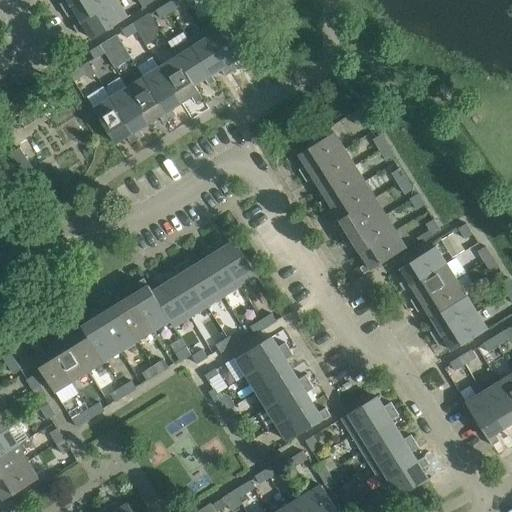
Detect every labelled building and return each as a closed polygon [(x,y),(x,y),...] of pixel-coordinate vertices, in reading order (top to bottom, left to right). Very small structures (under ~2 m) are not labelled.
[(64,9),(79,0),(66,0),(61,3),(64,9)] [(81,21),(115,0),(79,0),(64,9),(68,15),(75,11),(81,21)] [(93,38),(127,17),(115,0),(81,21),(74,25),(78,32),(85,27),(93,38)] [(179,0),(170,0),(166,3),(171,11),(182,4),(179,0)] [(166,3),(155,9),(160,17),(171,11),(166,3)] [(143,16),(132,23),(137,30),(148,24),(143,16)] [(244,53),(222,18),(205,29),(231,71),(237,68),(232,60),(244,53)] [(122,29),(122,30),(126,37),(137,30),(132,23),(122,29)] [(231,71),(205,29),(189,39),(215,81),(211,74),(221,68),(225,75),(231,71)] [(111,37),(100,44),(105,52),(116,45),(121,42),(116,34),(111,37)] [(215,81),(189,39),(171,50),(175,56),(194,84),(204,78),(208,85),(215,81)] [(89,50),(94,58),(105,52),(100,44),(89,50)] [(194,84),(175,56),(159,66),(181,101),(191,95),(196,102),(202,98),(194,84)] [(69,73),(74,80),(85,74),(80,66),(69,73)] [(181,101),(159,66),(143,77),(169,119),(175,115),(171,108),(181,101)] [(169,119),(143,77),(126,87),(148,122),(159,115),(163,122),(169,119)] [(148,122),(126,87),(110,97),(136,139),(142,135),(138,128),(148,122)] [(136,139),(110,97),(93,108),(115,143),(126,136),(130,143),(136,139)] [(365,120),(359,109),(358,109),(350,114),(357,125),(365,120)] [(334,131),(333,132),(299,153),(306,164),(299,169),(302,175),(344,148),(334,131)] [(373,138),(380,149),(387,144),(381,133),(373,138)] [(394,155),(387,144),(380,149),(386,160),(394,155)] [(21,172),(33,164),(21,146),(9,153),(21,172)] [(320,187),(355,165),(344,148),(302,175),(306,181),(313,176),(320,187)] [(323,207),(365,181),(355,165),(320,187),(326,197),(319,202),(323,207)] [(391,172),(398,183),(406,178),(399,167),(391,172)] [(413,188),(406,178),(398,183),(405,193),(413,188)] [(340,219),(375,197),(365,181),(323,207),(326,213),(334,209),(340,219)] [(418,193),(410,198),(417,209),(425,204),(418,193)] [(342,240),(385,213),(375,197),(340,219),(346,230),(339,234),(342,240)] [(353,242),(360,252),(395,230),(385,213),(342,240),(346,246),(353,242)] [(440,229),(434,218),(426,223),(432,234),(440,229)] [(466,222),(458,227),(465,238),(473,233),(466,222)] [(359,267),(363,273),(371,268),(371,269),(406,247),(395,230),(360,252),(366,262),(359,267)] [(239,286),(256,275),(235,240),(223,247),(219,240),(213,243),(239,286)] [(201,261),(223,296),(239,286),(213,243),(207,247),(211,254),(201,261)] [(485,245),(482,248),(478,250),(485,262),(493,257),(485,245)] [(435,246),(434,246),(400,268),(407,279),(399,283),(403,290),(411,285),(446,264),(435,246)] [(493,257),(485,262),(491,272),(499,267),(493,257)] [(180,264),(206,306),(223,296),(201,261),(191,267),(186,260),(180,264)] [(169,281),(191,316),(206,306),(180,264),(174,267),(179,274),(169,281)] [(410,300),(414,306),(456,280),(446,264),(411,285),(417,295),(410,300)] [(169,320),(173,326),(191,316),(169,281),(165,273),(158,277),(163,285),(152,291),(169,320)] [(132,295),(154,330),(169,320),(152,291),(149,285),(148,285),(144,277),(137,281),(141,289),(132,295)] [(511,283),(508,277),(506,278),(500,282),(507,293),(511,290),(511,283)] [(424,307),(431,318),(466,296),(456,280),(414,306),(417,311),(424,307)] [(111,298),(137,340),(154,330),(132,295),(121,301),(116,294),(111,298)] [(430,332),(434,338),(476,312),(466,296),(431,318),(437,328),(430,332)] [(99,315),(121,350),(137,340),(111,298),(105,302),(109,309),(99,315)] [(121,350),(99,315),(95,308),(88,312),(93,319),(83,325),(105,360),(121,350)] [(451,350),(486,329),(476,312),(434,338),(437,344),(444,339),(451,350)] [(271,313),(260,320),(265,328),(276,321),(271,313)] [(265,328),(260,320),(249,326),(254,334),(265,328)] [(62,328),(88,370),(105,360),(83,325),(72,332),(68,325),(62,328)] [(50,345),(72,380),(88,370),(62,328),(56,332),(60,339),(50,345)] [(504,330),(493,336),(498,344),(509,337),(504,330)] [(238,332),(227,338),(232,346),(242,340),(238,332)] [(235,358),(246,375),(288,349),(284,343),(277,347),(270,336),(235,358)] [(487,351),(498,344),(493,336),(482,343),(487,351)] [(72,380),(50,345),(46,338),(39,342),(44,349),(33,356),(54,391),(72,380)] [(232,346),(227,338),(216,345),(221,353),(232,346)] [(0,350),(0,352),(6,362),(14,357),(7,346),(0,350)] [(186,347),(175,353),(180,361),(191,354),(186,347)] [(196,364),(208,357),(203,349),(192,356),(196,364)] [(288,349),(246,375),(256,391),(291,369),(285,359),(292,354),(288,349)] [(471,349),(460,356),(465,364),(476,357),(471,349)] [(454,370),(465,364),(460,356),(449,362),(454,370)] [(20,367),(14,357),(6,362),(12,372),(20,367)] [(158,373),(168,367),(163,359),(153,366),(158,373)] [(147,380),(158,373),(153,366),(142,373),(147,380)] [(204,375),(209,383),(220,376),(216,368),(204,375)] [(291,369),(256,391),(266,407),(308,381),(305,375),(297,380),(291,369)] [(511,373),(498,382),(511,403),(511,373)] [(26,379),(33,390),(41,385),(34,374),(26,379)] [(131,380),(121,387),(126,395),(136,388),(131,380)] [(308,381),(266,407),(276,424),(311,402),(305,392),(312,387),(308,381)] [(482,392),(503,426),(511,420),(511,403),(498,382),(482,392)] [(47,396),(41,385),(33,390),(39,401),(47,396)] [(126,395),(121,387),(110,394),(115,402),(126,395)] [(215,402),(217,401),(223,398),(216,387),(208,391),(215,402)] [(482,392),(465,402),(486,437),(487,437),(491,444),(498,440),(493,433),(503,426),(482,392)] [(383,407),(376,396),(341,418),(352,435),(394,408),(390,402),(383,407)] [(100,402),(89,408),(94,416),(104,410),(100,402)] [(321,419),(329,415),(325,408),(318,413),(311,402),(276,424),(287,441),(321,420),(321,419)] [(55,414),(48,403),(40,408),(47,419),(55,414)] [(94,416),(89,408),(78,415),(83,423),(94,416)] [(394,408),(352,435),(362,451),(397,429),(390,419),(397,414),(394,408)] [(228,417),(234,427),(242,422),(235,412),(228,417)] [(249,434),(242,422),(234,427),(241,439),(249,434)] [(50,432),(56,443),(64,438),(57,427),(50,432)] [(0,455),(18,444),(8,428),(0,432),(0,455)] [(403,439),(397,429),(362,451),(372,467),(414,441),(410,435),(403,439)] [(304,440),(311,451),(319,446),(312,435),(304,440)] [(64,438),(56,443),(63,454),(71,449),(64,438)] [(414,441),(372,467),(382,483),(417,461),(411,451),(418,447),(414,441)] [(0,477),(28,461),(18,444),(0,455),(0,477)] [(260,460),(268,455),(261,444),(253,449),(260,460)] [(303,451),(292,458),(296,465),(307,459),(303,451)] [(417,461),(382,483),(393,501),(428,479),(421,467),(428,463),(424,457),(417,461)] [(0,494),(3,500),(39,478),(28,461),(0,477),(0,494)] [(320,477),(328,472),(321,461),(313,466),(320,477)] [(266,469),(270,477),(281,470),(276,462),(266,469)] [(259,484),(270,477),(266,469),(254,476),(259,484)] [(335,483),(328,472),(320,477),(327,487),(335,483)] [(233,490),(238,498),(249,492),(244,484),(233,490)] [(338,511),(321,484),(304,495),(314,511),(338,511)] [(227,505),(238,498),(233,490),(222,497),(227,505)] [(339,495),(346,506),(353,501),(347,490),(339,495)] [(314,511),(304,495),(288,505),(292,511),(314,511)] [(359,511),(360,511),(353,501),(346,506),(349,511),(359,511)] [(112,502),(106,506),(109,511),(150,511),(148,509),(143,511),(133,511),(128,503),(117,510),(112,502)] [(211,503),(201,509),(202,511),(213,511),(215,511),(211,503)]
